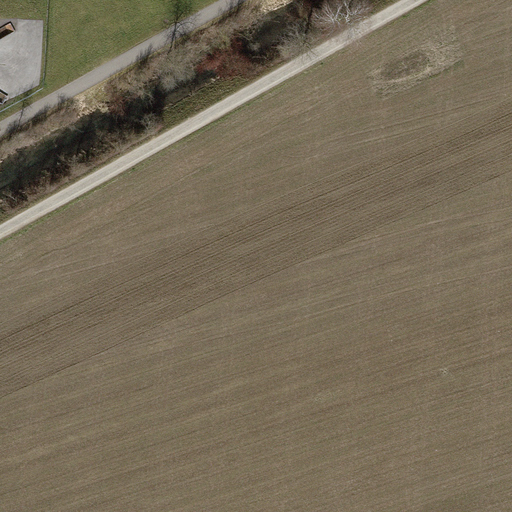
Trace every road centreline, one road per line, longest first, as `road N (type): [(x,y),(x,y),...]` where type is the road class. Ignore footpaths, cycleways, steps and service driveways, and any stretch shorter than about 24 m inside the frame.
road 1 (track): [(418,0),(0,233)]
road 2 (track): [(0,130),(233,0)]
